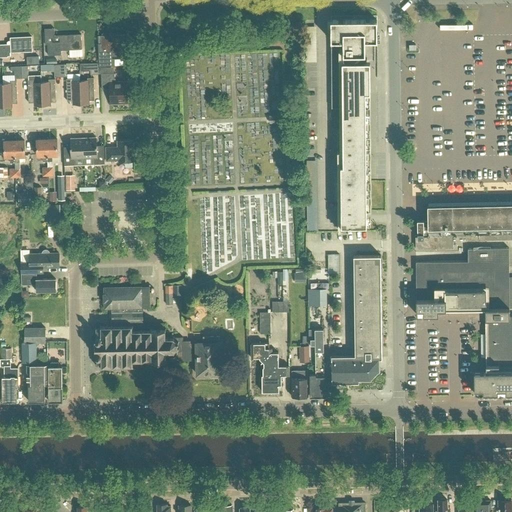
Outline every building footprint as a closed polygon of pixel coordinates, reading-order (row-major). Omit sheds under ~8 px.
[(337,151),(338,231),(349,231),(348,226),(366,226),(366,211),(371,211),(371,180),(366,180),(365,40),(377,40),(377,15),(331,16),(332,128),(340,128),(341,151),(337,151)] [(81,34),(60,35),(54,35),(53,28),(44,28),(45,44),(48,44),(48,55),(61,54),(61,50),(81,49),(81,34)] [(102,36),(102,44),(98,44),(99,66),(113,66),(112,59),(107,59),(107,51),(119,51),(119,53),(126,53),(127,52),(127,50),(126,35),(108,35),(107,37),(107,39),(102,39),(102,36)] [(7,52),(32,51),(32,36),(10,37),(11,44),(0,44),(0,57),(7,57),(7,52)] [(37,55),(25,56),(25,64),(38,63),(37,55)] [(88,63),(89,74),(98,74),(98,62),(88,63)] [(54,65),(54,77),(67,76),(67,64),(54,65)] [(14,66),(11,66),(11,71),(15,70),(15,78),(22,78),(22,66),(14,66)] [(115,73),(101,73),(102,89),(110,88),(111,104),(127,103),(127,95),(125,95),(125,81),(115,82),(115,73)] [(89,100),(95,100),(94,77),(87,78),(87,80),(80,81),(81,103),(89,103),(89,100)] [(73,78),(66,78),(67,101),(73,101),(73,104),(81,103),(80,81),(73,81),(73,78)] [(49,82),(41,82),(42,105),(50,104),(50,102),(56,102),(55,79),(49,79),(49,82)] [(12,103),(17,103),(16,80),(10,81),(10,83),(3,83),(4,106),(12,106),(12,103)] [(42,105),(41,82),(34,82),(34,80),(28,80),(29,103),(34,102),(34,105),(42,105)] [(83,138),(84,158),(93,158),(93,165),(105,164),(104,145),(96,145),(96,137),(83,138)] [(71,146),(64,147),(64,166),(76,165),(75,158),(84,158),(83,138),(71,138),(71,146)] [(52,155),(58,155),(57,139),(47,140),(47,161),(48,167),(48,176),(53,176),(52,161),(52,155)] [(42,162),(47,161),(47,140),(37,140),(37,156),(42,156),(42,162)] [(106,147),(106,160),(118,160),(118,162),(134,161),(135,161),(135,154),(133,154),(133,140),(117,141),(118,147),(106,147)] [(14,141),(4,141),(4,157),(10,157),(10,163),(15,162),(14,141)] [(19,162),(25,162),(24,141),(14,141),(15,162),(15,168),(15,178),(20,177),(19,162)] [(67,175),(67,190),(75,190),(75,175),(67,175)] [(110,175),(106,179),(110,183),(114,179),(110,175)] [(19,204),(31,204),(30,192),(18,193),(19,204)] [(44,205),(44,217),(59,216),(59,205),(44,205)] [(418,237),(416,237),(416,249),(442,248),(442,240),(453,240),(511,238),(511,206),(428,208),(428,219),(418,219),(418,237)] [(453,240),(442,240),(442,248),(453,248),(453,240)] [(51,253),(29,254),(29,262),(20,262),(21,274),(37,274),(43,274),(43,269),(52,269),(51,265),(59,265),(59,253),(57,253),(56,248),(50,248),(51,253)] [(469,262),(416,263),(416,310),(423,310),(423,316),(439,315),(438,310),(485,309),(486,372),(475,372),(475,392),(483,392),(484,395),(498,395),(498,392),(506,392),(506,395),(511,394),(511,316),(510,317),(510,309),(511,308),(511,277),(509,277),(508,248),(468,249),(468,250),(469,262)] [(339,273),(339,254),(328,254),(328,273),(339,273)] [(379,370),(378,358),(382,358),(381,255),(357,255),(358,358),(331,358),(332,382),(359,382),(359,378),(370,378),(379,370)] [(304,281),(303,270),(293,270),(294,281),(304,281)] [(37,274),(21,274),(21,285),(36,285),(36,292),(56,291),(56,280),(37,280),(37,274)] [(112,319),(112,324),(111,324),(111,326),(102,326),(100,325),(99,326),(101,327),(97,328),(96,326),(94,328),(96,329),(96,336),(95,336),(95,340),(94,340),(95,352),(96,352),(96,357),(96,364),(95,365),(96,367),(98,365),(101,365),(100,366),(101,367),(102,366),(112,366),(112,368),(113,368),(113,366),(122,366),(122,367),(123,367),(123,366),(132,366),(133,367),(135,366),(134,365),(135,364),(134,361),(141,361),(141,362),(143,362),(143,361),(151,360),(150,361),(151,363),(153,362),(155,361),(155,364),(162,364),(162,362),(165,361),(166,363),(167,361),(171,361),(171,362),(172,361),(178,361),(178,360),(183,360),(183,361),(191,361),(191,360),(197,360),(197,374),(220,374),(219,336),(203,337),(203,343),(196,343),(194,343),(194,350),(191,350),(190,341),(183,341),(183,337),(174,337),(173,336),(172,338),(165,338),(165,330),(166,329),(165,328),(164,329),(162,329),(161,326),(155,326),(155,329),(152,329),(151,328),(149,329),(151,330),(143,330),(142,307),(143,307),(148,307),(149,307),(149,306),(150,306),(149,306),(149,300),(150,300),(150,299),(149,299),(149,294),(149,293),(149,288),(149,287),(149,286),(147,286),(147,287),(142,287),(141,287),(141,286),(140,286),(140,287),(134,287),(134,286),(133,286),(133,287),(127,287),(127,286),(126,286),(126,287),(120,287),(119,287),(112,287),(105,288),(105,287),(104,287),(104,288),(103,288),(103,289),(104,289),(104,294),(104,295),(104,300),(104,302),(104,307),(104,308),(106,308),(112,308),(112,314),(110,315),(110,319),(112,319)] [(310,305),(325,305),(325,289),(310,289),(310,305)] [(288,300),(272,300),(272,311),(288,311),(288,300)] [(260,312),(260,334),(270,333),(270,311),(260,312)] [(45,327),(25,328),(25,342),(25,343),(36,343),(46,342),(45,327)] [(315,330),(315,374),(309,374),(310,396),(326,396),(325,376),(325,374),(323,374),(323,329),(315,330)] [(22,342),(22,362),(36,362),(36,343),(25,343),(25,342),(22,342)] [(264,366),(263,367),(263,375),(262,375),(262,392),(271,392),(271,394),(279,394),(278,376),(281,376),(281,366),(278,366),(278,351),(271,352),(271,348),(269,348),(269,342),(251,343),(251,357),(260,357),(260,359),(264,362),(264,366)] [(299,345),(299,362),(309,362),(309,345),(299,345)] [(11,347),(0,347),(0,366),(4,366),(4,376),(2,376),(2,401),(17,401),(17,387),(18,387),(17,368),(11,368),(11,359),(11,347)] [(51,362),(51,366),(48,366),(48,384),(49,401),(63,401),(62,366),(58,366),(58,362),(51,362)] [(48,384),(48,366),(48,365),(27,365),(27,385),(29,385),(29,401),(45,401),(45,384),(48,384)] [(292,371),(292,378),(291,378),(292,396),(308,396),(307,378),(307,371),(292,371)] [(449,511),(450,510),(447,510),(447,500),(445,500),(444,499),(441,499),(440,500),(438,500),(438,511),(437,511),(436,511),(449,511)] [(459,511),(472,511),(472,499),(461,499),(461,508),(459,508),(459,511)] [(492,511),(492,509),(491,509),(491,501),(482,501),(482,500),(480,500),(480,499),(477,499),(476,500),(474,500),(474,511),(492,511)] [(511,511),(511,510),(511,500),(510,500),(510,499),(503,499),(503,500),(498,500),(498,511),(497,511),(496,511),(511,511)] [(231,511),(232,505),(229,505),(229,503),(224,503),(224,505),(216,505),(216,511),(231,511)] [(397,511),(398,503),(380,503),(379,511),(397,511)]
